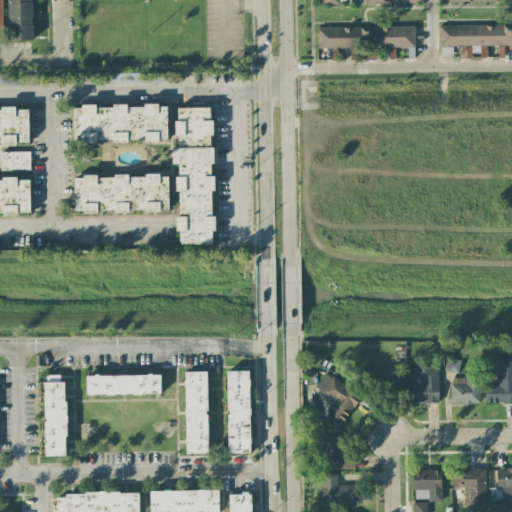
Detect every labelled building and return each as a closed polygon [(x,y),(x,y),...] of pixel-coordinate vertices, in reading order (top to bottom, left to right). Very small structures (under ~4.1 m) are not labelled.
[(31,0),(8,0),(9,40),(32,40),(31,0)] [(511,24),(439,26),(440,57),(452,57),(452,46),(459,46),(459,58),(471,58),(471,55),(482,55),(482,45),(511,45),(511,24)] [(317,28),(317,48),(415,47),(414,27),(317,28)] [(111,84),(159,83),(159,72),(111,73),(111,84)] [(167,141),(167,105),(73,106),(73,134),(81,134),(81,142),(167,141)] [(176,108),(176,148),(172,148),(172,164),(177,164),(177,244),(212,244),(211,231),(212,231),(212,107),(176,108)] [(28,108),(0,108),(0,144),(29,144),(28,108)] [(0,170),(30,170),(29,152),(0,152),(0,170)] [(168,175),(74,177),(74,213),(97,212),(97,211),(168,210),(168,175)] [(0,214),(30,214),(29,179),(0,179),(0,214)] [(485,403),(511,402),(511,356),(496,357),(497,384),(485,385),(485,403)] [(459,359),(445,359),(445,372),(459,373),(459,359)] [(250,453),(250,369),(227,369),(227,453),(250,453)] [(438,403),(438,369),(408,369),(407,402),(438,403)] [(185,454),(208,454),(208,370),(184,370),(185,454)] [(465,378),(451,378),(450,404),(479,404),(479,372),(466,372),(465,378)] [(314,389),(334,400),(326,414),(343,424),(360,394),(323,373),(314,389)] [(85,374),(85,394),(160,394),(160,374),(85,374)] [(44,456),(66,455),(65,375),(43,375),(44,456)] [(355,469),(355,452),(350,452),(350,437),(322,437),(321,469),(355,469)] [(485,507),(486,469),(453,468),(452,506),(485,507)] [(511,499),(511,468),(496,469),(496,487),(490,488),(490,511),(505,511),(506,500),(511,499)] [(441,470),(413,469),(413,500),(441,500),(441,470)] [(359,505),(359,484),(337,485),(337,472),(320,472),(320,489),(316,489),(316,505),(359,505)] [(219,511),(219,490),(149,490),(149,511),(219,511)] [(139,511),(139,492),(55,492),(55,511),(139,511)] [(229,493),(229,511),(252,511),(252,493),(229,493)] [(426,511),(427,502),(413,503),(412,511),(426,511)]
